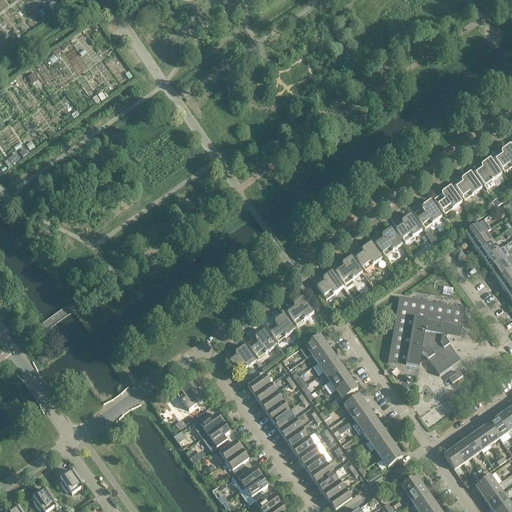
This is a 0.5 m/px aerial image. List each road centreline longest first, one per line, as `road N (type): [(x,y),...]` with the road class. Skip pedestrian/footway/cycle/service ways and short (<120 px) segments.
road 1 (residential): [(294,272),(511,112)]
road 2 (residential): [(430,451),(294,272)]
road 3 (residential): [(312,511),(198,350)]
road 4 (residential): [(66,443),(198,350)]
road 5 (residential): [(66,443),(53,407),(0,333)]
road 6 (residential): [(198,350),(294,272)]
